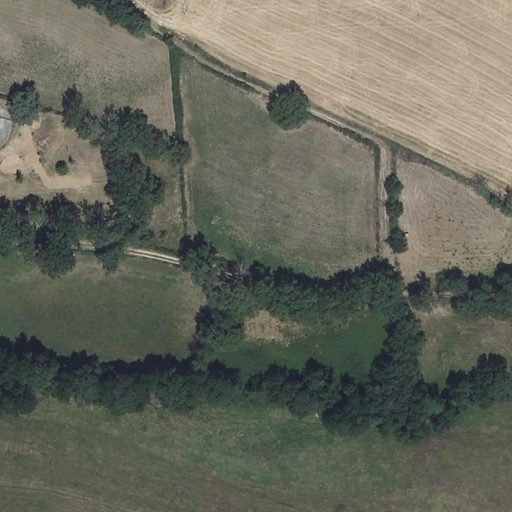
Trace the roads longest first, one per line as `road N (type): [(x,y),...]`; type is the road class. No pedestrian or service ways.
road 1 (track): [(103,0),(202,60),(378,143),(387,274),(414,297)]
road 2 (track): [(0,241),(160,255),(284,293),(414,297)]
